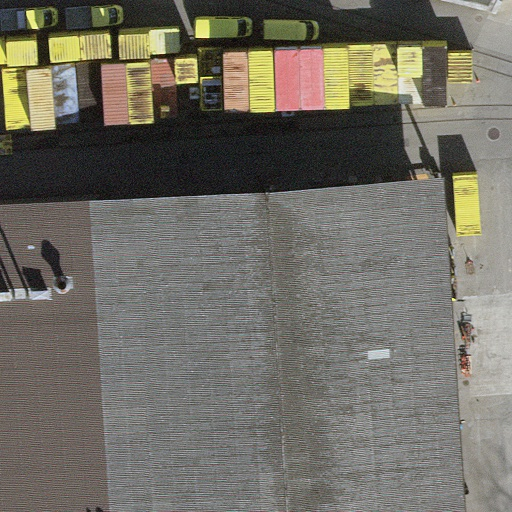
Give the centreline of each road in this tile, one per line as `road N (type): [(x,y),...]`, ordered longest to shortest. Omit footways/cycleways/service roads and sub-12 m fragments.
road 1 (unknown): [(0,167),(511,133)]
road 2 (unknown): [(265,0),(447,65),(511,131)]
